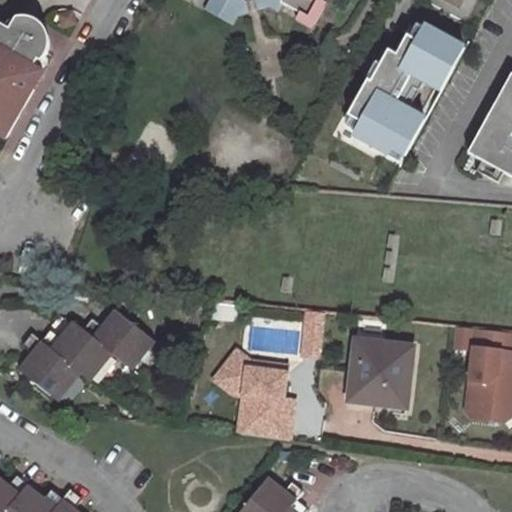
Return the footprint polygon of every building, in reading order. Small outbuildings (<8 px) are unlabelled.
[(208,0),(204,8),(233,25),(239,16),(248,12),(246,1),(244,0),(208,0)] [(254,0),(258,11),(268,7),(277,12),(281,5),(309,20),(319,0),(254,0)] [(415,157),(476,44),(413,11),(352,123),(415,157)] [(0,133),(7,138),(36,87),(28,83),(37,67),(35,66),(39,58),(42,59),(45,55),(48,50),(50,40),(48,32),(45,27),(41,23),(33,18),(25,16),(16,18),(10,28),(5,25),(0,22),(0,133)] [(5,25),(10,28),(16,18),(15,18),(10,21),(5,25)] [(45,71),(37,67),(28,83),(36,87),(45,71)] [(511,73),(461,162),(476,170),(481,161),(504,173),(511,177),(511,73)] [(476,170),(497,183),(504,173),(481,161),(476,170)] [(191,296),(187,315),(193,316),(200,317),(203,298),(191,296)] [(210,316),(235,321),(237,306),(213,302),(210,316)] [(320,355),(324,311),(307,309),(302,353),(320,355)] [(110,352),(138,375),(162,347),(119,312),(109,324),(114,328),(110,332),(105,328),(92,318),(83,330),(110,352)] [(193,316),(190,334),(196,335),(200,317),(193,316)] [(110,352),(83,330),(76,324),(66,335),(72,339),(68,344),(63,340),(50,330),(41,341),(79,372),(88,379),(110,352)] [(511,333),(511,331),(476,327),(474,327),(472,349),(479,350),(510,353),(511,333)] [(21,373),(56,401),(79,372),(41,341),(32,333),(22,346),(35,356),(39,360),(35,365),(31,361),(21,373)] [(63,340),(68,344),(72,339),(66,335),(63,340)] [(356,341),(349,401),(404,407),(411,347),(356,341)] [(511,355),(510,353),(479,350),(472,349),(467,402),(465,414),(471,421),(494,423),(501,416),(503,393),(504,393),(506,393),(511,394),(511,355)] [(235,350),(231,356),(246,367),(285,373),(286,366),(249,361),(235,350)] [(35,365),(39,360),(35,356),(31,361),(35,365)] [(246,367),(231,356),(213,379),(232,393),(242,395),(237,432),(288,439),(294,401),(273,398),(274,390),(283,392),(285,373),(246,367)] [(511,420),(511,394),(506,393),(504,393),(503,393),(501,416),(494,423),(507,425),(511,420)] [(3,493),(0,490),(0,487),(2,485),(0,483),(0,511),(5,511),(25,488),(28,485),(17,476),(7,488),(3,493)] [(263,480),(238,511),(287,511),(297,500),(304,491),(292,481),(281,494),(277,498),(273,495),(277,491),(263,480)] [(52,511),(62,499),(50,490),(41,501),(37,506),(32,502),(36,497),(25,488),(5,511),(52,511)] [(62,499),(52,511),(72,511),(82,499),(70,490),(62,499)] [(41,501),(36,497),(32,502),(37,506),(41,501)] [(297,500),(287,511),(303,511),(307,508),(297,500)]
